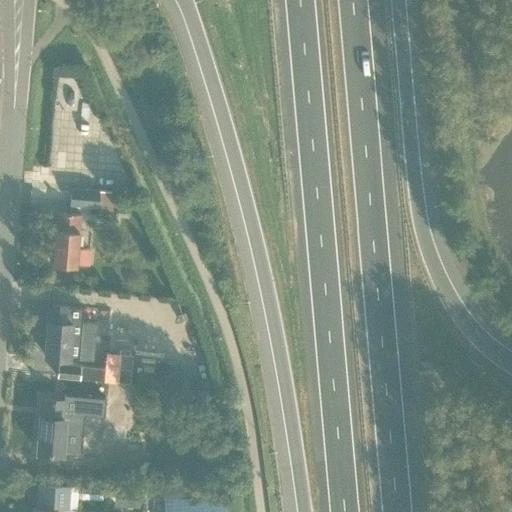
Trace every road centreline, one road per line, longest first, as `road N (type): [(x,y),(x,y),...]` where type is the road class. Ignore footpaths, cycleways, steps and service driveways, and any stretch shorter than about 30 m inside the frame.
road 1 (motorway): [(183,0),(274,314),(305,511)]
road 2 (motorway): [(397,511),(352,0)]
road 3 (motorway): [(300,0),(345,511)]
road 4 (motorway): [(511,362),(469,324),(429,252),(398,0)]
road 5 (unclassified): [(12,112),(0,270)]
